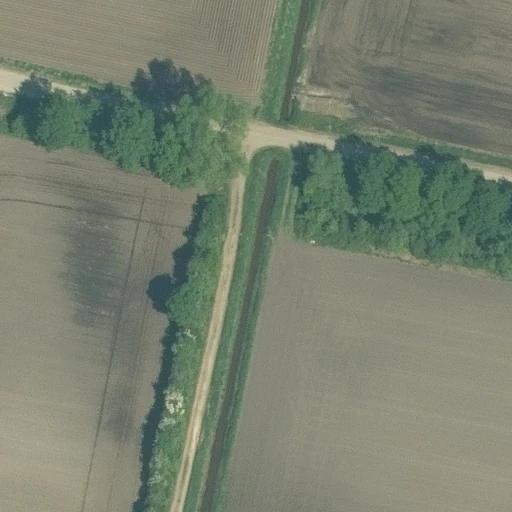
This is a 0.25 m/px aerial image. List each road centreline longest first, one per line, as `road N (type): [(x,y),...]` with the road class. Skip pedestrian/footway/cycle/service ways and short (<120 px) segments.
road 1 (unclassified): [(0,80),(511,188)]
road 2 (track): [(177,511),(252,135)]
